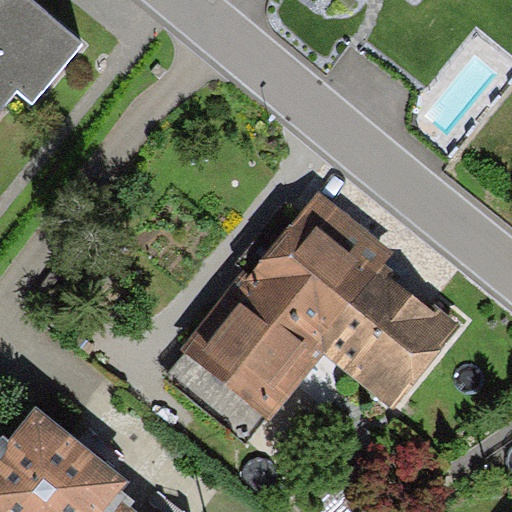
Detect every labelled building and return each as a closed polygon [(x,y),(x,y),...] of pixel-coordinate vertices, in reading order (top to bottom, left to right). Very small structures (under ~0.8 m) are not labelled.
[(0,0),(0,113),(18,91),(32,103),(78,49),(20,0),(0,0)] [(420,0),(336,0),(351,11),(360,0),(411,0),(417,4),(420,0)] [(396,254),(319,196),(253,281),(241,271),(220,301),(180,357),(270,425),(326,356),(395,413),(460,326),(385,267),(396,254)] [(81,450),(37,416),(0,462),(0,511),(110,511),(129,488),(81,450)] [(354,469),(312,505),(317,511),(357,511),(376,496),(354,469)]
